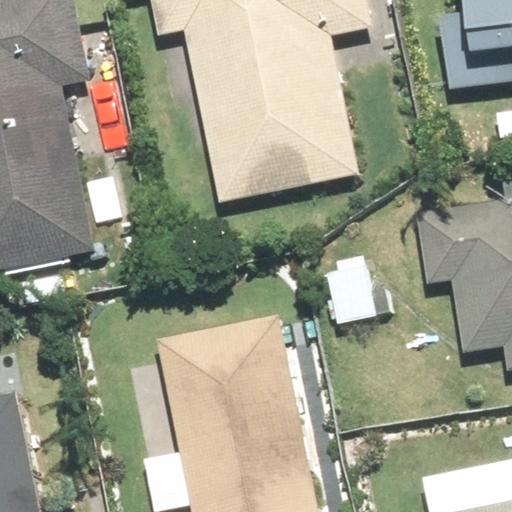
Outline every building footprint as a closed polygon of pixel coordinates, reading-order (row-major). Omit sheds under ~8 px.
[(0,0),(0,273),(97,253),(62,88),(91,82),(74,0),(0,0)] [(151,0),(160,39),(185,34),(220,206),(361,177),(332,38),(374,29),(367,0),(151,0)] [(511,78),(511,0),(465,0),(468,16),(441,19),(449,86),(511,78)] [(511,114),(499,115),(501,140),(511,138),(511,114)] [(511,200),(417,216),(429,287),(453,283),(465,355),(503,349),(507,371),(511,370),(511,200)] [(328,277),(339,329),(381,320),(370,269),(328,277)] [(318,511),(281,317),(158,341),(191,511),(318,511)] [(40,511),(18,395),(0,398),(0,511),(40,511)]
